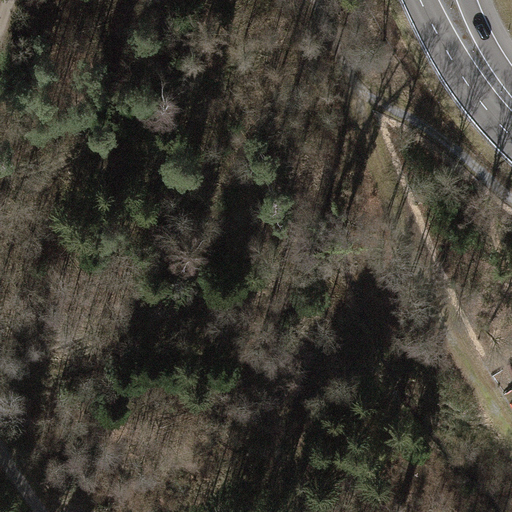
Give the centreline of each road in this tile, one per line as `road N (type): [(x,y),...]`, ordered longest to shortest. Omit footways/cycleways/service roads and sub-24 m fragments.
road 1 (track): [(308,0),(442,319)]
road 2 (motorway): [(421,0),(466,80),(511,135)]
